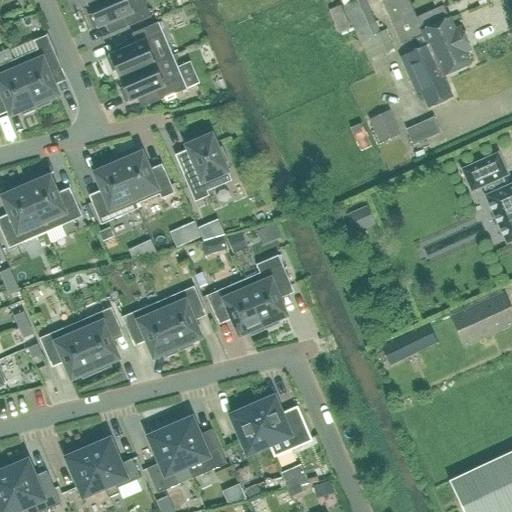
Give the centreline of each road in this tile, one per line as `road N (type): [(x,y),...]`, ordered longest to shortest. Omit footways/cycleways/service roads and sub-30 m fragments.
road 1 (residential): [(359,511),(294,353),(0,430)]
road 2 (residential): [(40,0),(91,127),(0,153)]
